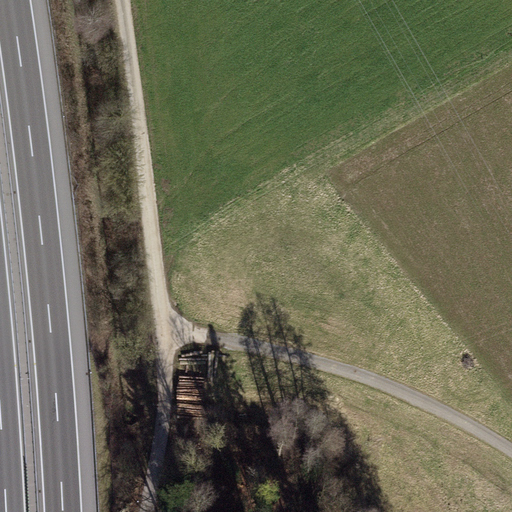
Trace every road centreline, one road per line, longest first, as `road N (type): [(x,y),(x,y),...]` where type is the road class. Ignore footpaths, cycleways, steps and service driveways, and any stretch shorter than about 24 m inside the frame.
road 1 (track): [(147,511),(167,327),(251,339),(465,420),(511,462)]
road 2 (motorway): [(64,511),(39,199),(12,0)]
road 3 (track): [(167,327),(120,0)]
